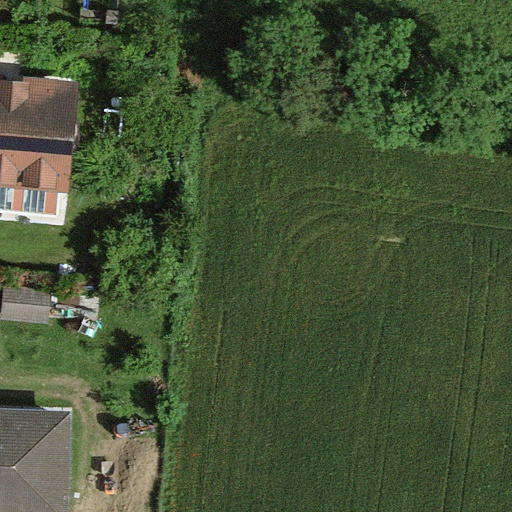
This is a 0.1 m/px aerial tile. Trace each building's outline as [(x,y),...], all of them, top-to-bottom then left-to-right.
[(66,164),(71,89),(24,85),(24,93),(6,92),(6,84),(0,83),(0,175),(25,177),(26,161),(66,164)] [(24,85),(6,84),(6,92),(24,93),(24,85)] [(26,161),(25,177),(64,180),(66,164),(26,161)] [(12,289),(10,312),(44,316),(47,293),(12,289)] [(59,511),(62,426),(0,424),(0,511),(59,511)]
